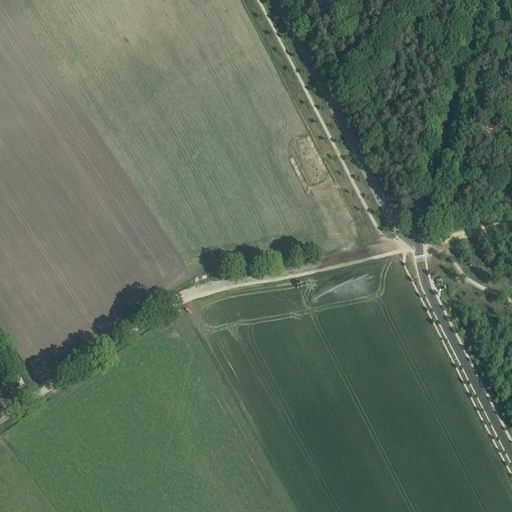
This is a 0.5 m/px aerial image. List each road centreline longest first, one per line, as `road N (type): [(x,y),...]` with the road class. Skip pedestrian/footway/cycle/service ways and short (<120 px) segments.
road 1 (track): [(392,247),(176,302),(35,398)]
road 2 (unclassified): [(278,0),(396,228),(418,241)]
road 3 (unclassified): [(418,241),(483,0)]
road 4 (unclassified): [(511,455),(427,289),(418,241)]
